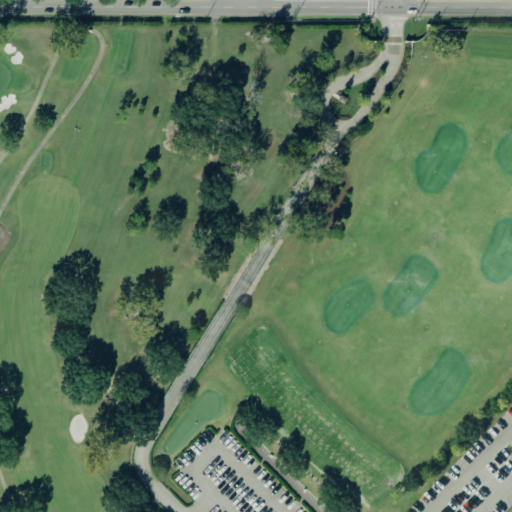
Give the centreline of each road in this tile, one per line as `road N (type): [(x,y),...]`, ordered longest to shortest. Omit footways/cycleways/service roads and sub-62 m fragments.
road 1 (secondary): [(0,11),(257,11)]
road 2 (secondary): [(391,10),(511,9)]
